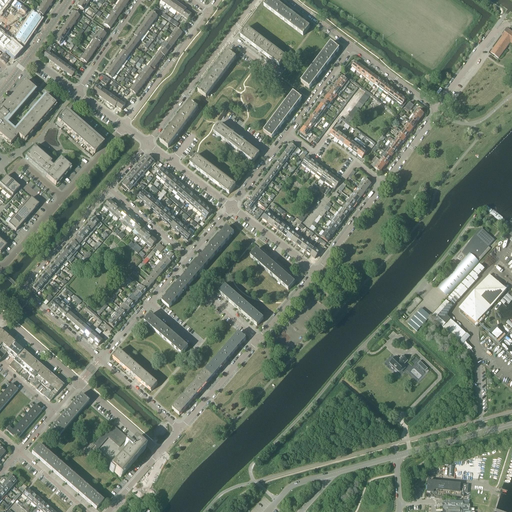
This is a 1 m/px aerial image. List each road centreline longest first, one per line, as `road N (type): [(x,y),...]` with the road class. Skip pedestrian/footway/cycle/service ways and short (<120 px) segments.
road 1 (unknown): [(511,414),(273,479),(239,491),(218,511)]
road 2 (residential): [(99,359),(20,290),(109,188)]
road 3 (unclassified): [(332,473),(511,424)]
road 4 (residential): [(208,12),(123,125)]
road 5 (residential): [(146,143),(226,38)]
road 6 (residential): [(62,197),(21,162),(10,174),(51,210)]
